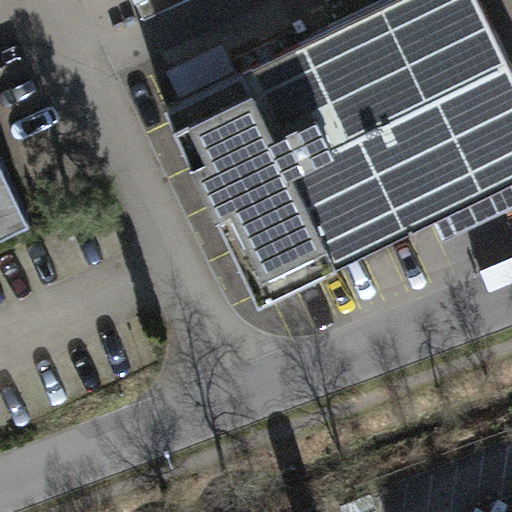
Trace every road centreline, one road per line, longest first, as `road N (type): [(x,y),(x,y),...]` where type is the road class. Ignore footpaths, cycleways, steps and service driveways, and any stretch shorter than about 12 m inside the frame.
road 1 (residential): [(511,304),(0,491)]
road 2 (unknown): [(77,88),(233,405)]
road 3 (unknown): [(246,0),(77,88)]
